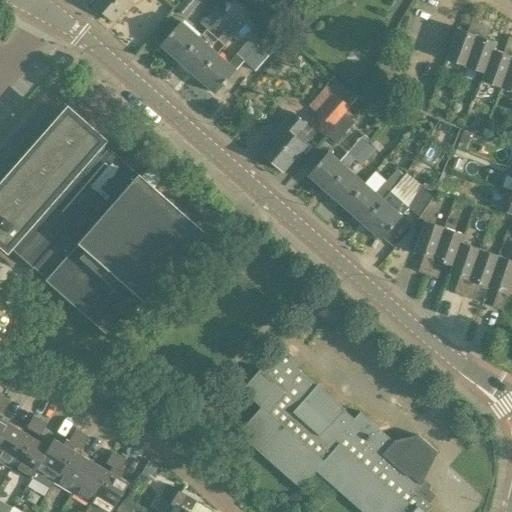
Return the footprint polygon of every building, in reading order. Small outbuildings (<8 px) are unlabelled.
[(93,0),(91,3),(112,22),(131,0),(93,0)] [(197,0),(182,0),(176,8),(186,17),(200,2),(197,0)] [(289,0),(297,14),(315,4),(312,0),(289,0)] [(213,7),(199,23),(206,29),(220,14),(213,7)] [(464,66),(481,18),(473,15),(467,31),(455,27),(444,58),(464,66)] [(464,66),(483,72),(492,48),(493,48),(495,41),(484,37),(490,21),(481,18),(464,66)] [(178,61),(199,38),(180,21),(159,44),(178,61)] [(231,23),(217,39),(224,45),(238,29),(231,23)] [(500,86),(511,52),(511,37),(508,36),(502,52),(493,48),(492,48),(483,72),(480,79),(500,86)] [(199,38),(178,61),(196,77),(216,53),(199,38)] [(256,46),(249,39),(235,55),(242,61),(256,46)] [(268,56),(256,46),(242,61),(254,71),(268,56)] [(511,52),(500,86),(511,90),(511,52)] [(216,53),(196,77),(214,93),(242,61),(235,55),(228,63),(216,53)] [(309,106),(332,127),(349,107),(348,106),(356,98),(334,79),(327,87),(326,86),(309,106)] [(282,171),(304,145),(306,146),(307,145),(306,144),(310,140),(300,131),(306,124),(292,112),(259,151),(282,171)] [(345,113),(333,128),(326,135),(335,143),(354,121),(345,113)] [(477,119),(474,129),(482,132),(485,122),(477,119)] [(3,186),(7,182),(21,194),(0,217),(0,238),(28,263),(46,279),(44,280),(109,338),(203,232),(82,125),(41,172),(26,159),(30,155),(29,155),(18,167),(17,166),(11,172),(13,173),(2,185),(3,186)] [(360,137),(347,152),(354,159),(367,144),(360,138),(360,137)] [(374,150),(367,144),(354,159),(361,165),(374,150)] [(327,152),(307,174),(326,191),(346,168),(354,159),(347,152),(338,162),(327,152)] [(343,207),(364,184),(346,168),(326,191),(343,207)] [(396,168),(382,184),(389,191),(391,189),(403,175),(396,168)] [(364,184),(343,207),(361,223),(389,191),(382,184),(374,193),(364,184)] [(407,207),(408,208),(418,216),(432,192),(420,185),(407,207)] [(407,207),(389,191),(361,223),(380,239),(400,216),(408,208),(407,207)] [(417,271),(426,275),(443,227),(423,220),(412,251),(423,255),(417,271)] [(451,265),(459,241),(462,234),(444,228),(443,227),(426,275),(435,278),(441,261),(451,265)] [(462,242),(459,241),(451,265),(448,272),(451,274),(459,276),(453,292),(462,296),(479,248),(462,242)] [(476,283),(487,286),(498,255),(483,250),(479,248),(462,296),(471,299),(476,283)] [(501,310),(507,293),(511,278),(511,260),(504,257),(498,255),(487,286),(497,290),(491,306),(501,310)] [(311,334),(283,365),(304,384),(325,403),(345,421),(366,440),(384,457),(392,464),(392,465),(386,483),(383,495),(429,509),(438,481),(442,482),(453,448),(429,426),(420,418),(417,422),(397,404),(377,386),(355,367),(352,370),(333,353),(311,334)] [(2,398),(0,402),(0,412),(2,413),(9,402),(2,398)] [(33,432),(40,420),(33,416),(26,427),(33,432)] [(0,418),(0,443),(11,425),(0,418)] [(40,420),(33,432),(39,435),(46,424),(40,420)] [(11,425),(0,443),(0,461),(11,468),(30,437),(11,425)] [(75,446),(82,434),(75,430),(68,441),(68,442),(75,446)] [(75,446),(82,450),(88,438),(82,434),(75,446)] [(30,437),(11,468),(30,479),(31,478),(35,471),(49,448),(48,447),(30,437)] [(49,448),(35,471),(31,478),(49,489),(53,482),(75,446),(68,442),(68,441),(64,442),(62,445),(53,439),(48,447),(49,448)] [(72,451),(75,446),(53,482),(72,493),(91,461),(72,451)] [(105,463),(112,467),(119,456),(112,452),(105,463)] [(112,467),(109,472),(91,504),(86,511),(111,511),(128,483),(119,478),(120,475),(119,471),(125,460),(119,456),(112,467)] [(91,461),(72,493),(91,504),(109,472),(91,461)] [(150,481),(158,467),(148,461),(140,475),(150,481)] [(189,511),(196,501),(169,485),(160,499),(170,505),(166,511),(189,511)] [(127,511),(131,506),(122,500),(117,509),(122,511),(127,511)]
